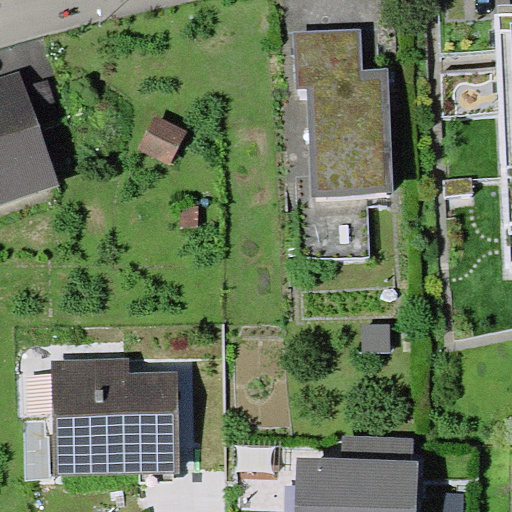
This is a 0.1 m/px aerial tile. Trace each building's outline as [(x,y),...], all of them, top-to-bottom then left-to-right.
[(500,28),(497,28),(507,277),(511,276),(511,15),(500,16),(500,28)] [(361,28),(293,31),(295,86),(307,86),(311,198),(393,195),(389,67),(362,68),(361,28)] [(0,205),(59,185),(21,71),(0,77),(0,205)] [(157,114),(138,149),(169,165),(188,131),(157,114)] [(55,474),(179,473),(177,372),(130,372),(129,358),(53,359),(55,474)] [(297,511),(418,511),(421,460),(414,460),(415,436),(343,433),(342,460),(300,458),(297,511)] [(286,477),(240,477),(239,509),(286,509),(286,477)]
